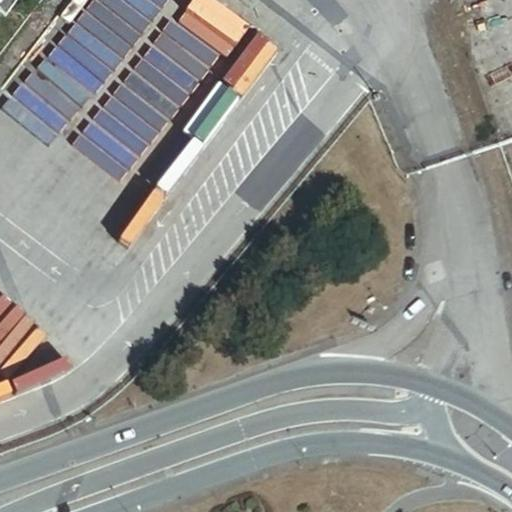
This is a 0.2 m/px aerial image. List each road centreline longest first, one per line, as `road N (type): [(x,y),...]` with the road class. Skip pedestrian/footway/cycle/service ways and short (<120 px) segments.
road 1 (tertiary): [(97,498),(343,444),(408,450),(469,477)]
road 2 (tertiary): [(347,366),(294,376),(0,480)]
road 3 (unclassified): [(97,498),(231,436),(312,414),(404,414),(435,405)]
road 4 (unknown): [(126,0),(0,160)]
road 5 (tertiary): [(468,245),(404,328),(347,366)]
road 6 (tertiary): [(468,245),(437,384)]
